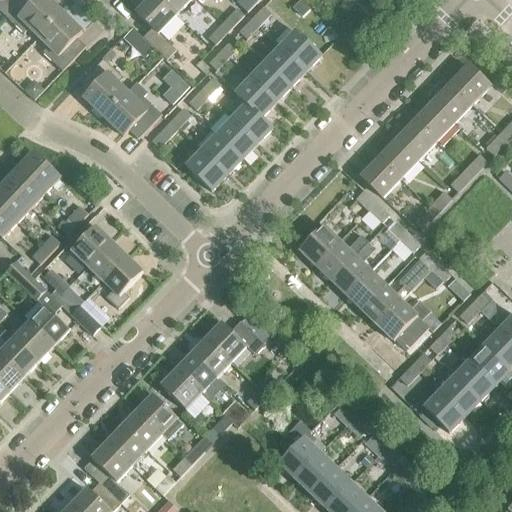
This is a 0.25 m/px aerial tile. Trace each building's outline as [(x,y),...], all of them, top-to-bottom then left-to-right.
[(0,0),(0,14),(5,19),(23,0),(0,0)] [(29,31),(39,41),(63,16),(46,0),(39,0),(37,3),(34,0),(23,0),(5,19),(24,37),(29,31)] [(175,19),(154,0),(152,0),(135,18),(151,32),(143,40),(167,63),(175,54),(157,38),(175,19)] [(191,0),(154,0),(175,19),(193,1),(191,0)] [(238,0),(235,4),(246,15),(259,0),(238,0)] [(263,10),(251,22),(259,30),(271,17),(263,10)] [(237,11),(221,28),(229,36),(245,19),(237,11)] [(63,16),(39,41),(48,50),(42,55),(62,74),(85,50),(76,40),(82,34),(63,16)] [(259,30),(251,22),(239,35),(247,42),(259,30)] [(229,36),(221,28),(208,41),(216,49),(229,36)] [(133,31),(124,41),(134,50),(143,41),(133,31)] [(296,36),(281,51),(305,75),(321,59),(296,36)] [(234,41),(221,54),(229,61),(242,48),(234,41)] [(281,51),(266,67),(291,90),(305,75),(281,51)] [(111,52),(102,62),(103,63),(107,67),(116,58),(111,52)] [(229,61),(221,54),(209,66),(217,74),(229,61)] [(83,102),(103,122),(127,97),(117,88),(123,82),(107,67),(103,63),(79,87),(89,97),(83,102)] [(266,67),(251,82),(275,106),(291,90),(266,67)] [(468,69),(450,88),(471,108),(489,89),(468,69)] [(213,81),(201,94),(208,101),(221,88),(213,81)] [(180,82),(163,99),(172,108),(189,90),(180,82)] [(235,99),(245,109),(246,108),(261,122),(275,106),(251,82),(235,99)] [(30,87),(25,93),(33,102),(35,103),(45,93),(38,87),(30,87)] [(127,97),(103,122),(122,140),(127,134),(137,143),(161,119),(142,101),(146,96),(136,87),(132,91),(127,97)] [(450,88),(432,106),(453,127),(471,108),(450,88)] [(208,101),(201,94),(189,106),(197,114),(208,101)] [(432,106),(414,125),(436,146),(453,127),(432,106)] [(246,108),(245,109),(231,124),(256,147),(271,132),(261,122),(246,108)] [(182,112),(170,125),(177,132),(190,120),(182,112)] [(231,124),(216,139),(241,163),(256,147),(231,124)] [(511,124),(500,137),(508,144),(511,139),(511,124)] [(177,132),(170,125),(151,145),(158,152),(177,132)] [(414,125),(397,144),(418,164),(436,146),(414,125)] [(508,144),(500,137),(485,152),(493,159),(508,144)] [(216,139),(201,155),(226,179),(241,163),(216,139)] [(397,144),(379,162),(400,183),(418,164),(397,144)] [(226,179),(201,155),(186,171),(211,194),(226,179)] [(34,156),(19,172),(46,196),(60,181),(34,156)] [(480,158),(465,173),(472,181),(488,164),(480,158)] [(400,183),(379,162),(361,181),(382,202),(400,183)] [(19,172),(6,185),(31,211),(46,196),(19,172)] [(472,181),(465,173),(450,188),(459,195),(472,181)] [(499,182),(511,195),(511,180),(506,175),(499,182)] [(6,185),(0,191),(0,207),(18,225),(31,211),(6,185)] [(357,202),(370,214),(377,208),(363,195),(357,202)] [(429,211),(436,218),(451,203),(444,196),(429,211)] [(18,225),(0,207),(0,238),(3,241),(18,225)] [(377,208),(370,214),(381,225),(388,218),(377,208)] [(79,210),(70,220),(78,228),(87,217),(79,210)] [(436,218),(429,211),(414,226),(421,233),(430,225),(436,218)] [(78,228),(70,220),(60,231),(68,238),(78,228)] [(387,231),(401,244),(408,237),(395,225),(387,231)] [(71,254),(87,270),(111,246),(95,230),(71,254)] [(299,255),(316,271),(340,246),(323,230),(299,255)] [(408,237),(401,244),(413,256),(421,249),(408,237)] [(53,239),(42,249),(50,258),(61,247),(53,239)] [(316,271),(331,286),(355,261),(369,247),(368,246),(361,239),(347,254),(340,246),(316,271)] [(87,270),(103,285),(126,260),(111,246),(87,270)] [(331,286),(347,300),(371,276),(362,268),(376,253),(369,247),(355,261),(331,286)] [(50,258),(42,249),(32,259),(40,267),(50,258)] [(363,316),(378,330),(402,306),(431,274),(432,275),(439,267),(426,254),(419,262),(420,264),(399,286),(404,291),(396,300),(387,291),(363,316)] [(126,260),(103,285),(112,294),(105,300),(117,312),(129,300),(123,295),(142,275),(126,260)] [(8,274),(7,275),(37,304),(46,294),(15,266),(8,274)] [(439,267),(432,275),(443,286),(451,278),(439,267)] [(44,281),(62,298),(63,296),(70,289),(52,272),(44,281)] [(347,300),(363,316),(387,291),(371,276),(347,300)] [(62,298),(56,304),(62,310),(63,311),(76,297),(69,290),(63,296),(62,298)] [(45,311),(29,327),(53,350),(69,334),(54,319),(62,310),(56,304),(46,294),(46,295),(38,303),(45,311)] [(483,295),(472,307),(479,314),(491,302),(483,295)] [(402,306),(378,330),(393,345),(395,343),(406,354),(428,331),(422,325),(431,316),(420,305),(411,314),(402,306)] [(78,310),(70,318),(92,339),(102,328),(80,307),(78,310)] [(479,314),(472,307),(459,320),(466,328),(479,314)] [(511,322),(500,335),(511,346),(511,322)] [(29,327),(14,342),(39,366),(53,350),(29,327)] [(221,327),(206,343),(231,367),(246,351),(254,359),(264,349),(242,328),(233,338),(221,327)] [(449,330),(442,337),(450,345),(457,337),(449,330)] [(511,346),(500,335),(486,350),(510,374),(511,372),(511,346)] [(450,345),(442,337),(429,350),(437,357),(450,345)] [(14,342),(0,357),(24,381),(39,366),(14,342)] [(206,343),(191,359),(216,382),(231,367),(206,343)] [(486,350),(471,365),(493,387),(495,389),(501,383),(506,389),(511,381),(511,377),(509,375),(510,374),(486,350)] [(0,357),(0,388),(9,396),(24,381),(0,357)] [(423,357),(412,368),(419,375),(430,364),(423,357)] [(191,359),(176,374),(201,398),(209,406),(224,390),(216,382),(191,359)] [(471,365),(456,381),(479,403),(481,404),(495,389),(471,365)] [(419,375),(412,368),(399,382),(406,389),(419,375)] [(201,398),(176,374),(161,390),(185,413),(201,398)] [(271,379),(259,392),(268,400),(280,387),(271,379)] [(456,381),(441,396),(465,420),(481,404),(479,403),(456,381)] [(0,388),(0,405),(9,396),(0,388)] [(268,400),(259,392),(247,405),(255,412),(256,413),(268,400)] [(465,420),(441,396),(424,413),(449,437),(465,420)] [(152,399),(137,414),(162,438),(168,444),(183,429),(177,423),(152,399)] [(227,419),(239,431),(251,420),(239,408),(227,419)] [(333,418),(346,430),(353,422),(341,410),(333,418)] [(137,414),(122,430),(147,454),(162,438),(137,414)] [(213,431),(221,439),(233,426),(225,419),(213,431)] [(353,422),(346,430),(359,442),(366,434),(353,422)] [(289,456),(279,467),(296,483),(320,458),(311,449),(317,443),(310,437),(311,435),(300,424),(279,446),(289,456)] [(122,430),(107,446),(132,470),(147,454),(122,430)] [(365,448),(377,460),(385,452),(372,440),(365,448)] [(107,478),(99,486),(120,507),(129,498),(116,486),(132,470),(107,446),(91,462),(107,478)] [(197,447),(185,460),(193,467),(205,455),(197,447)] [(385,452),(377,460),(389,471),(397,463),(385,452)] [(320,458),(296,483),(311,498),(336,473),(320,458)] [(193,467),(185,460),(173,473),(181,480),(193,467)] [(396,478),(408,490),(416,482),(403,470),(396,478)] [(336,473),(311,498),(326,511),(327,511),(351,487),(336,473)] [(155,490),(163,498),(176,485),(167,477),(155,490)] [(416,482),(408,490),(421,502),(428,494),(416,482)] [(87,492),(71,508),(75,511),(115,511),(120,507),(99,486),(90,496),(87,492)] [(351,487),(327,511),(357,511),(367,503),(351,487)] [(376,511),(367,503),(357,511),(376,511)]
